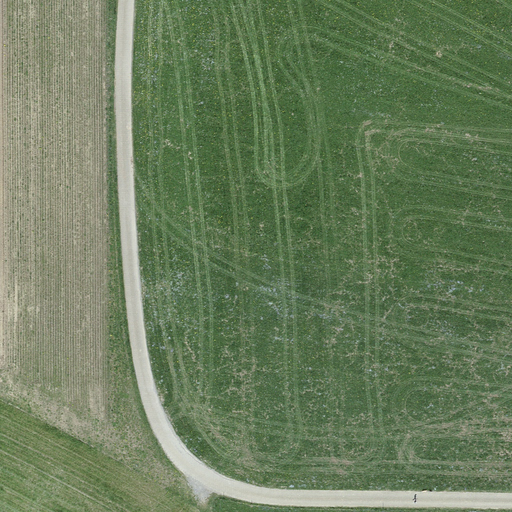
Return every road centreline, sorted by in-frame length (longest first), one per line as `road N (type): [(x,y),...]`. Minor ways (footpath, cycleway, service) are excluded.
road 1 (track): [(199,472),(150,405),(141,365),(124,153),(126,0)]
road 2 (track): [(511,501),(272,496),(199,472)]
